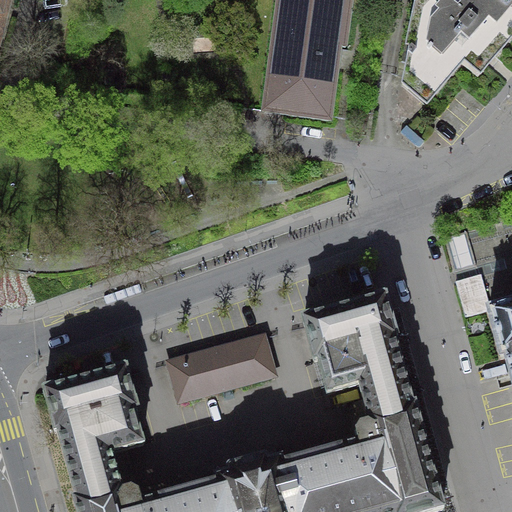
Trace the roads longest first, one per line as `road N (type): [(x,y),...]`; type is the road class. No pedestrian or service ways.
road 1 (residential): [(399,212),(375,159),(0,93)]
road 2 (residential): [(399,212),(0,351)]
road 3 (residential): [(399,212),(484,162),(511,118)]
